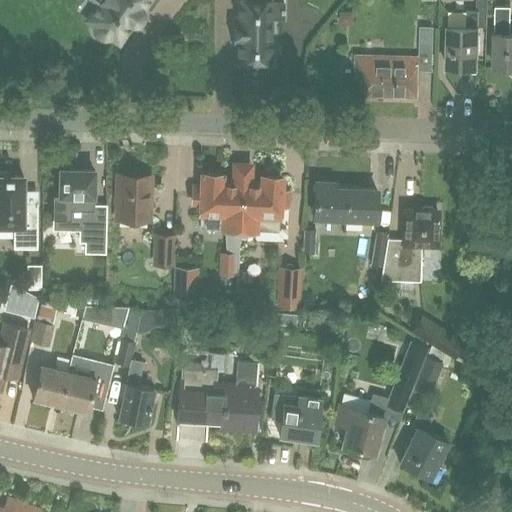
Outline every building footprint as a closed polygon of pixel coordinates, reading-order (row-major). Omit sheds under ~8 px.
[(101,0),(87,19),(95,25),(96,31),(99,35),(104,37),(110,36),(118,42),(147,0),(101,0)] [(237,35),(234,35),(234,42),(237,42),(237,60),(270,60),(270,18),(271,2),(260,2),(260,0),(245,0),(238,0),(237,18),(235,18),(235,25),(237,25),(237,35)] [(511,67),(511,33),(510,33),(510,7),(495,6),(494,67),(511,67)] [(478,66),(478,26),(478,10),(467,10),(467,26),(447,25),(446,65),(478,66)] [(420,26),(420,48),(432,49),(432,27),(420,26)] [(416,94),(417,57),(363,55),(363,56),(357,56),(356,76),(363,76),(362,93),(416,94)] [(53,193),(52,217),(80,217),(80,229),(80,240),(86,240),(86,251),(105,251),(106,204),(93,203),(93,169),(75,169),(73,165),(70,163),(66,163),(63,165),(61,169),(59,169),(59,194),(53,193)] [(0,225),(12,225),(12,247),(36,247),(36,202),(22,202),(22,175),(7,175),(7,171),(0,170),(0,225)] [(240,231),(240,229),(241,180),(222,179),(222,175),(218,175),(215,172),(208,172),(205,175),(201,175),(201,188),(193,188),(193,201),(199,202),(199,213),(200,213),(200,226),(223,227),(223,228),(236,229),(235,231),(240,231)] [(149,217),(150,176),(117,174),(115,216),(149,217)] [(287,204),(287,191),(281,191),(282,178),(278,178),(275,175),(268,175),(266,178),(262,177),(261,181),(241,180),(240,229),(257,230),(257,228),(277,229),(278,216),(280,216),(280,203),(287,204)] [(313,215),(344,216),(345,186),(335,185),(335,180),(315,179),(313,215)] [(375,218),(376,187),(345,186),(344,216),(375,218)] [(437,208),(433,208),(432,206),(423,206),(421,207),(417,207),(417,209),(405,208),(404,237),(404,241),(403,263),(383,262),(382,264),(379,278),(413,279),(414,264),(419,257),(419,242),(436,242),(437,208)] [(314,252),(315,226),(303,225),(302,251),(314,252)] [(370,262),(382,264),(386,236),(387,232),(375,230),(370,262)] [(173,265),(174,233),(153,232),(152,264),(173,265)] [(145,272),(139,248),(116,254),(123,278),(145,272)] [(220,272),(238,273),(238,253),(221,253),(220,272)] [(25,288),(40,288),(40,263),(25,263),(25,288)] [(196,266),(174,265),(172,303),(182,305),(195,288),(196,266)] [(280,302),(298,303),(299,279),(281,278),(280,302)] [(34,319),(29,339),(46,343),(51,323),(56,301),(40,297),(35,319),(34,319)] [(86,301),(83,312),(104,316),(107,303),(86,301)] [(123,326),(120,337),(133,341),(136,329),(141,310),(127,306),(123,326)] [(174,306),(163,310),(166,318),(174,323),(179,321),(174,306)] [(417,320),(416,319),(413,324),(415,325),(412,329),(454,356),(463,342),(421,315),(417,320)] [(0,381),(7,351),(19,354),(26,327),(3,321),(0,334),(0,381)] [(120,337),(115,361),(129,364),(125,383),(122,383),(120,393),(123,394),(118,416),(146,422),(151,400),(154,401),(156,391),(153,390),(153,388),(148,386),(138,384),(145,348),(133,345),(134,341),(133,341),(120,337)] [(62,384),(58,402),(86,409),(88,402),(93,383),(106,386),(111,364),(96,360),(70,353),(66,369),(62,384)] [(425,354),(420,368),(414,383),(431,389),(442,361),(425,354)] [(252,429),(256,359),(235,358),(234,382),(223,381),(221,418),(220,418),(220,427),(252,429)] [(201,365),(197,360),(189,360),(184,364),(179,364),(177,416),(220,418),(221,418),(223,381),(214,381),(215,366),(201,365)] [(39,362),(31,395),(58,402),(62,384),(66,369),(39,362)] [(414,383),(420,368),(405,362),(390,400),(405,406),(414,383)] [(315,436),(320,397),(273,390),(270,416),(281,417),(279,431),(315,436)] [(379,414),(384,396),(373,393),(368,411),(339,403),(334,421),(347,424),(342,442),(373,451),(383,415),(379,414)] [(428,476),(446,440),(425,429),(431,412),(419,408),(412,424),(416,426),(398,461),(428,476)] [(185,443),(211,444),(212,425),(186,424),(185,443)] [(29,511),(37,511),(40,506),(7,494),(3,506),(0,504),(0,511),(24,511),(25,510),(29,511)]
